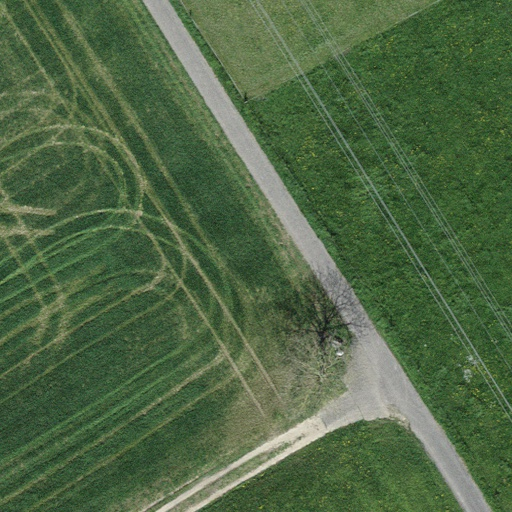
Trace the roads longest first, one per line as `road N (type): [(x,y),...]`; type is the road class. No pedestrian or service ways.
road 1 (unclassified): [(387,382),(146,0)]
road 2 (track): [(182,511),(387,382)]
road 3 (track): [(469,511),(387,382)]
